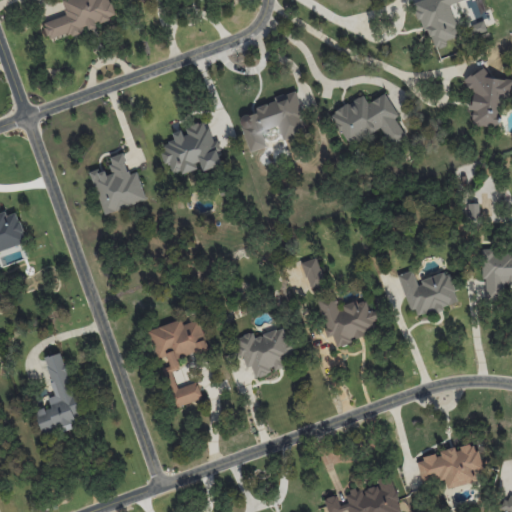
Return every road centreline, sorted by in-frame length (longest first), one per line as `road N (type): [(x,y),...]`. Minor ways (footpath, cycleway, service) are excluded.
road 1 (residential): [(0,38),(161,484)]
road 2 (residential): [(91,511),(457,383),(511,390)]
road 3 (residential): [(0,124),(244,34),(260,22),(268,0)]
